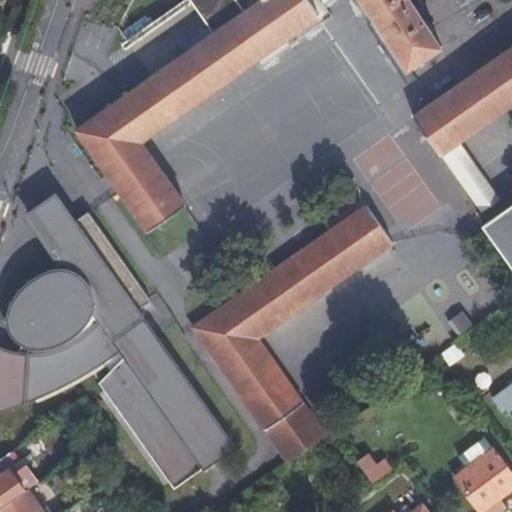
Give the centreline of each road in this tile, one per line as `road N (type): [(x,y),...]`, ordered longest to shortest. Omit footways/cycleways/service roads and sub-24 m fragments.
road 1 (unknown): [(511,38),(166,275)]
road 2 (residential): [(58,0),(0,169)]
